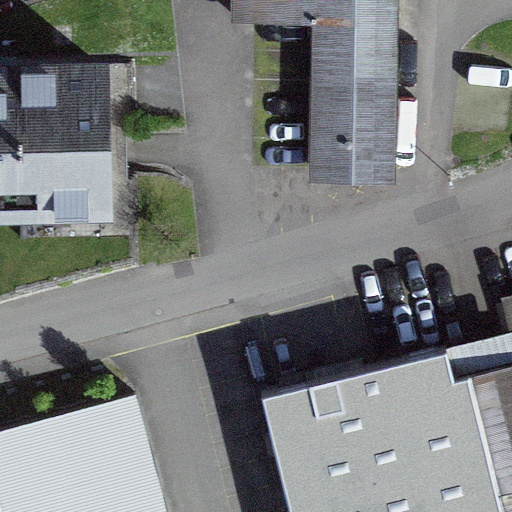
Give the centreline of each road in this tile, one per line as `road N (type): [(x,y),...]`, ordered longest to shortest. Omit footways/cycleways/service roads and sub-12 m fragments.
road 1 (residential): [(0,342),(511,198)]
road 2 (unknown): [(232,277),(209,0)]
